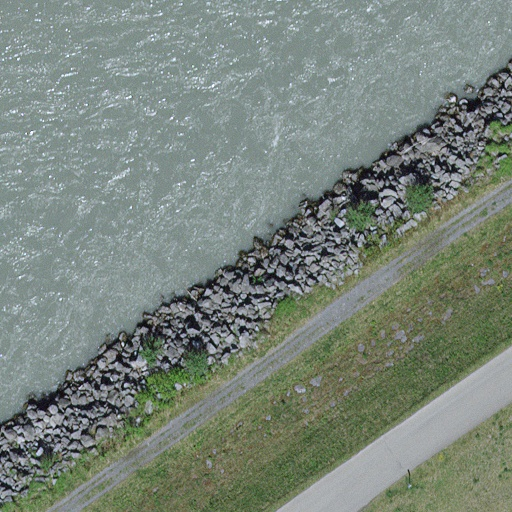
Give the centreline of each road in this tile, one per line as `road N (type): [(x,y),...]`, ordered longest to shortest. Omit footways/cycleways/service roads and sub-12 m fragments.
road 1 (track): [(56,511),(511,187)]
road 2 (unclassified): [(511,377),(313,511)]
